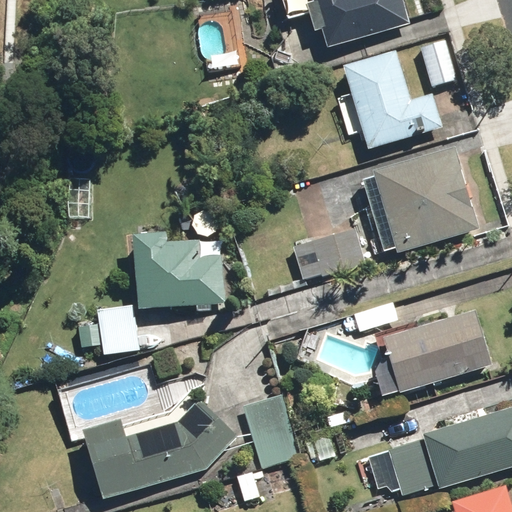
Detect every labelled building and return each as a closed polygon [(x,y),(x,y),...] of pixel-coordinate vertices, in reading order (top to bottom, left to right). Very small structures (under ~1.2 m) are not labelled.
[(303,0),(306,9),(297,12),(305,37),(313,35),(319,57),(403,32),(393,0),(303,0)] [(234,22),(197,28),(205,75),(242,69),(234,22)] [(453,83),(442,43),(416,50),(427,90),(453,83)] [(390,55),(336,70),(344,99),(332,102),(342,139),(356,135),(361,154),(437,134),(427,98),(404,105),(390,55)] [(448,153),(366,179),(391,260),(474,234),(448,153)] [(351,232),(292,251),(303,286),(362,267),(351,232)] [(161,242),(123,244),(127,320),(219,315),(215,245),(161,248),(161,242)] [(386,306),(350,318),(356,337),(392,324),(386,306)] [(73,352),(95,350),(96,360),(131,356),(125,309),(91,313),(92,327),(71,329),(73,352)] [(487,367),(469,316),(375,349),(393,400),(487,367)] [(376,360),(327,333),(308,368),(358,394),(376,360)] [(279,397),(238,410),(258,475),(299,462),(279,397)] [(511,409),(364,462),(376,494),(394,487),(398,499),(429,488),(432,498),(511,469),(511,409)] [(202,411),(188,416),(170,429),(117,446),(110,426),(71,439),(94,507),(202,474),(232,440),(202,411)] [(249,473),(231,480),(240,506),(259,499),(249,473)] [(503,511),(496,491),(444,510),(444,511),(503,511)]
